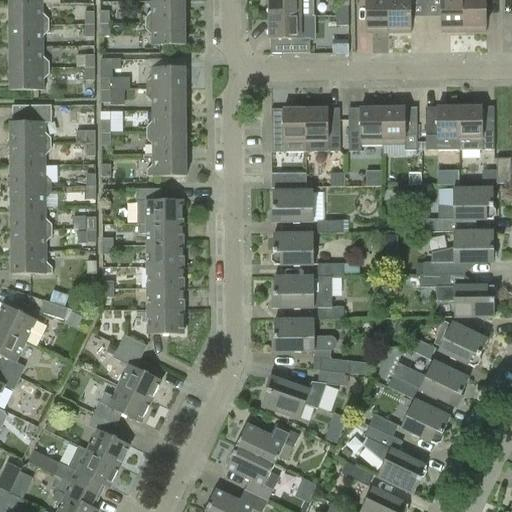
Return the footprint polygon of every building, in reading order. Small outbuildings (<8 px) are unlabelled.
[(268,0),(269,18),(306,17),(305,0),(268,0)] [(365,0),(366,34),(389,34),(388,0),(365,0)] [(411,6),(423,6),(426,6),(425,0),(388,0),(389,34),(411,34),(411,6)] [(425,0),(426,6),(441,5),(441,33),(464,33),(463,0),(425,0)] [(463,0),(464,33),(486,33),(485,0),(463,0)] [(146,17),(146,25),(185,24),(185,3),(151,3),(151,12),(146,17)] [(42,4),(9,5),(9,26),(49,26),(49,19),(42,14),(42,4)] [(348,7),(335,7),(336,17),(348,17),(348,7)] [(109,12),(100,12),(100,25),(109,25),(109,12)] [(94,13),(85,13),(85,26),(94,26),(94,13)] [(314,17),(306,17),(269,18),(269,40),(281,40),(281,54),(310,54),(310,39),(314,39),(314,17)] [(348,17),(336,17),(336,26),(348,26),(348,17)] [(145,29),(152,35),(152,47),(185,46),(185,24),(146,25),(145,29)] [(100,37),(109,37),(109,25),(100,25),(100,37)] [(49,26),(9,26),(10,48),(43,48),(43,37),(49,31),(49,26)] [(85,38),(94,38),(94,26),(85,26),(85,38)] [(333,50),(348,49),(348,37),(332,38),(333,50)] [(43,48),(10,48),(10,70),(49,69),(49,63),(43,58),(43,48)] [(94,56),(85,56),(85,69),(94,69),(94,56)] [(146,91),(185,91),(185,68),(152,69),(152,80),(146,85),(146,91)] [(10,92),(41,92),(43,92),(43,80),(49,74),(49,69),(10,70),(10,92)] [(85,81),(95,81),(94,69),(85,69),(85,81)] [(110,79),(101,79),(101,91),(110,91),(110,79)] [(101,104),(110,104),(110,91),(101,91),(101,104)] [(152,112),(186,112),(185,91),(146,91),(146,97),(152,103),(152,112)] [(12,107),(12,123),(10,123),(11,145),(51,145),(51,139),(45,133),(45,124),(51,124),(51,106),(12,107)] [(437,108),(437,118),(425,118),(426,152),(460,151),(459,108),(437,108)] [(482,108),(459,108),(460,151),(482,151),(482,149),(494,149),(494,117),(482,117),(482,108)] [(360,109),(360,120),(348,120),(349,153),(361,152),(361,146),(383,145),(382,109),(360,109)] [(405,145),(405,152),(417,152),(417,119),(405,120),(405,109),(382,109),(383,145),(405,145)] [(283,121),(271,121),(272,154),(284,153),(284,147),(306,146),(305,110),(283,110),(283,121)] [(328,146),(328,153),(340,153),(340,120),(328,120),(328,110),(305,110),(306,146),(328,146)] [(146,134),(186,134),(186,112),(152,112),(152,122),(146,129),(146,134)] [(110,122),(101,122),(101,134),(110,134),(110,122)] [(95,132),(76,132),(76,144),(86,144),(86,145),(95,145),(95,132)] [(101,147),(110,147),(110,134),(101,134),(101,147)] [(153,155),(186,155),(186,134),(146,134),(146,140),(153,146),(153,155)] [(51,145),(11,145),(11,167),(45,167),(45,156),(51,151),(51,145)] [(86,157),(95,157),(95,145),(86,145),(86,157)] [(147,178),(153,178),(186,177),(186,155),(153,155),(153,165),(146,172),(147,178)] [(511,159),(496,159),(497,185),(511,184),(511,159)] [(101,166),(102,178),(111,178),(111,166),(101,166)] [(45,167),(11,167),(11,189),(51,188),(51,183),(45,177),(45,167)] [(457,171),(437,171),(438,185),(457,185),(457,171)] [(382,186),(381,173),(364,173),(364,186),(382,186)] [(95,175),(86,175),(86,188),(96,188),(95,175)] [(51,188),(11,189),(11,210),(46,210),(45,200),(51,194),(51,188)] [(86,200),(96,200),(96,188),(86,188),(86,200)] [(136,202),(147,202),(147,225),(183,225),(182,201),(162,202),(162,190),(136,190),(136,202)] [(496,210),(493,208),(493,190),(453,190),(453,207),(438,207),(439,220),(424,220),(424,233),(450,233),(450,220),(453,221),(493,221),(493,218),(496,216),(496,210)] [(271,219),(273,221),(273,223),(313,223),(313,192),(273,192),(273,211),(271,213),(271,219)] [(129,203),(128,221),(138,221),(139,204),(129,203)] [(46,210),(11,210),(11,232),(51,231),(51,225),(46,220),(46,210)] [(96,218),(87,218),(87,231),(96,231),(96,218)] [(343,235),(343,222),(317,222),(317,235),(343,235)] [(147,247),(183,247),(183,225),(147,225),(139,225),(139,235),(147,235),(147,247)] [(51,231),(11,232),(12,253),(46,253),(46,243),(52,237),(51,231)] [(87,244),(96,243),(96,231),(87,231),(87,244)] [(431,263),(424,263),(424,276),(463,276),(463,264),(494,264),(494,261),(496,259),(496,253),(494,251),(493,233),(453,233),(454,248),(431,254),(431,263)] [(271,262),(274,264),(274,266),(314,266),(313,235),(273,235),(273,254),(271,256),(271,262)] [(113,239),(102,239),(102,247),(113,247),(113,239)] [(102,256),(113,255),(113,247),(102,247),(102,256)] [(147,269),(183,268),(183,247),(147,247),(147,269)] [(52,269),(46,263),(46,253),(12,253),(12,275),(46,275),(52,275),(52,269)] [(96,275),(96,262),(87,262),(87,275),(96,275)] [(343,278),(343,277),(357,277),(357,266),(343,266),(343,265),(317,265),(317,278),(331,278),(343,278)] [(147,290),(183,290),(183,268),(147,269),(147,290)] [(497,308),(494,306),(494,287),(450,288),(450,276),(424,276),(424,289),(436,289),(436,300),(439,303),(454,303),(454,318),(494,318),(494,316),(497,313),(497,308)] [(272,305),(274,307),(274,309),(318,309),(318,321),(344,321),(344,308),(332,308),(331,278),(317,278),(274,278),(274,297),(271,299),(272,305)] [(114,282),(102,282),(103,291),(114,290),(114,282)] [(103,299),(114,299),(114,290),(103,291),(103,299)] [(148,312),(183,311),(183,290),(147,290),(148,312)] [(68,309),(43,301),(39,313),(64,321),(68,309)] [(46,328),(36,322),(36,321),(4,306),(0,313),(0,330),(26,343),(26,342),(37,348),(46,328)] [(148,335),(184,335),(183,311),(148,312),(148,335)] [(72,312),(66,324),(77,329),(82,317),(72,312)] [(272,348),(274,350),(274,352),(313,352),(313,371),(345,375),(347,362),(330,360),(331,352),(335,350),(336,347),(336,343),(335,339),(331,337),(314,338),(314,321),(274,321),(274,340),(272,342),(272,348)] [(474,369),(475,367),(478,366),(481,361),(480,358),(488,341),(452,324),(438,352),(474,369)] [(0,361),(0,370),(19,379),(25,368),(16,363),(26,343),(0,330),(0,356),(2,357),(0,361)] [(120,344),(143,355),(147,346),(124,335),(120,344)] [(430,361),(435,349),(412,338),(406,350),(430,361)] [(120,344),(118,348),(115,355),(113,359),(129,366),(119,387),(151,403),(161,382),(136,369),(143,355),(120,344)] [(110,345),(107,352),(115,355),(118,348),(110,345)] [(456,408),(457,406),(460,405),(462,400),(461,396),(469,380),(433,362),(420,390),(456,408)] [(0,396),(5,387),(14,391),(19,379),(0,370),(0,396)] [(318,384),(344,387),(345,375),(313,371),(319,372),(318,384)] [(411,399),(417,388),(393,377),(388,388),(411,399)] [(261,402),(263,405),(262,408),(300,421),(310,392),(272,378),(266,396),(263,397),(261,402)] [(151,403),(119,387),(108,408),(99,404),(93,415),(117,426),(122,415),(141,424),(151,403)] [(437,446),(438,444),(441,443),(443,438),(442,435),(450,418),(414,401),(401,429),(437,446)] [(87,452),(120,468),(130,446),(111,437),(117,426),(93,415),(88,426),(98,431),(88,451),(87,452)] [(398,427),(374,415),(369,427),(392,438),(398,427)] [(54,434),(59,424),(51,420),(46,430),(54,434)] [(236,447),(275,466),(279,457),(287,461),(299,437),(276,426),(271,437),(247,425),(236,447)] [(420,487),(419,484),(427,468),(397,453),(402,443),(392,438),(369,427),(363,438),(365,439),(362,447),(383,465),(377,478),(413,496),(414,494),(417,492),(420,487)] [(329,428),(325,441),(337,445),(341,433),(329,428)] [(91,480),(105,487),(110,489),(120,468),(87,452),(88,451),(78,447),(67,468),(60,465),(55,477),(62,480),(85,491),(91,480)] [(245,492),(268,503),(279,479),(270,475),(275,466),(236,447),(226,470),(250,481),(245,492)] [(0,489),(10,495),(21,471),(8,465),(0,482),(0,489)] [(368,488),(374,477),(350,465),(345,477),(368,488)] [(22,473),(11,495),(21,500),(22,501),(33,479),(22,473)] [(98,511),(99,511),(80,502),(85,491),(62,480),(57,491),(66,496),(58,511),(98,511)] [(0,489),(0,511),(1,511),(10,495),(0,489)] [(405,511),(408,506),(372,489),(360,511),(405,511)] [(205,511),(263,511),(268,503),(245,492),(240,502),(216,491),(205,511)] [(14,511),(21,500),(11,495),(10,495),(1,511),(14,511)]
